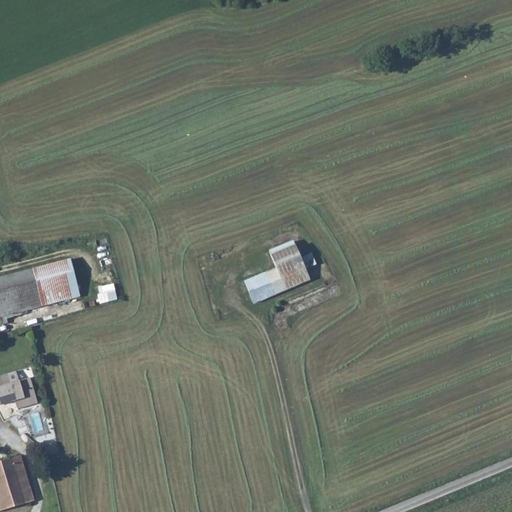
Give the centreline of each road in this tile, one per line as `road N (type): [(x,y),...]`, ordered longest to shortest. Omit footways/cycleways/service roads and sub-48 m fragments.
road 1 (track): [(308,511),(262,330),(240,306),(233,281)]
road 2 (unclassified): [(399,511),(511,464)]
